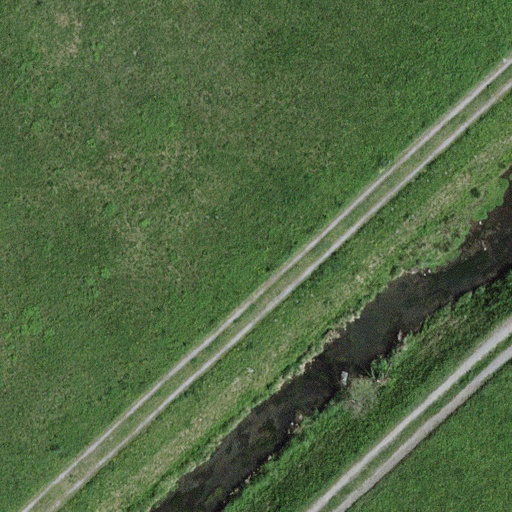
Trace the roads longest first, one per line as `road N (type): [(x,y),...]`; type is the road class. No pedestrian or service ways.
road 1 (track): [(44,511),(511,78)]
road 2 (track): [(328,511),(511,349)]
